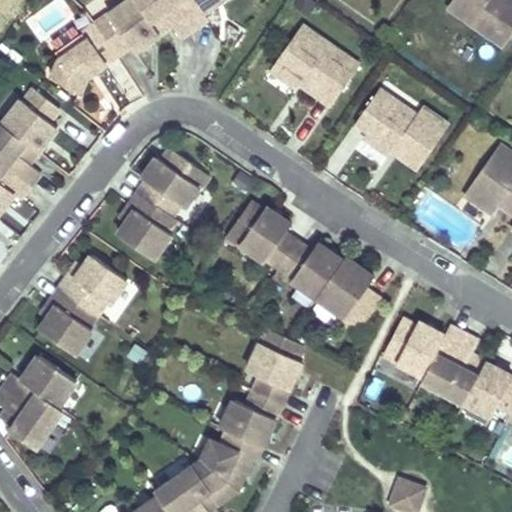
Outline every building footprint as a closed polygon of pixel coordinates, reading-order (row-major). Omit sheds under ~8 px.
[(95,36),(68,54),(58,72),(87,87),(94,73),(138,43),(142,49),(168,31),(163,24),(175,16),(180,23),(189,36),(216,17),(212,11),(227,0),(133,0),(104,20),(90,29),(95,36)] [(511,0),(461,0),(456,7),(494,34),(505,32),(511,36),(511,0)] [(163,24),(168,31),(180,23),(175,16),(163,24)] [(339,105),(367,65),(310,24),(279,68),(305,87),(310,81),(314,75),(332,87),(327,93),(326,95),(339,105)] [(95,36),(90,29),(64,47),(68,54),(95,36)] [(511,46),(511,36),(505,32),(494,34),(511,46)] [(332,87),(314,75),(310,81),(327,93),(332,87)] [(0,213),(1,212),(3,214),(21,190),(27,195),(47,169),(36,160),(29,154),(38,142),(45,148),(64,124),(56,117),(66,105),(41,85),(31,98),(28,96),(0,131),(0,213)] [(426,169),(456,126),(430,108),(424,116),(411,107),(407,113),(392,103),(397,97),(387,90),(364,122),(375,131),(371,136),(397,154),(404,145),(413,152),(409,157),(426,169)] [(407,113),(411,107),(397,97),(392,103),(407,113)] [(36,160),(45,148),(38,142),(29,154),(36,160)] [(400,150),(409,157),(413,152),(404,145),(400,150)] [(511,149),(507,145),(472,195),(500,215),(506,207),(509,203),(511,204),(511,149)] [(166,162),(174,150),(170,147),(162,159),(166,162)] [(138,191),(171,215),(180,203),(183,206),(198,185),(193,181),(201,169),(174,150),(166,162),(162,159),(157,156),(142,177),(146,179),(150,182),(142,193),(138,190),(138,191)] [(193,181),(198,185),(200,187),(209,175),(201,169),(193,181)] [(146,179),(138,190),(142,193),(150,182),(146,179)] [(143,196),(118,233),(152,257),(170,232),(166,230),(175,218),(138,191),(137,192),(143,196)] [(143,196),(137,192),(120,217),(126,221),(143,196)] [(281,265),(300,239),(287,230),(293,221),(268,203),(265,207),(252,198),(235,222),(248,231),(241,240),(267,258),(268,256),(281,265)] [(229,231),(241,240),(248,231),(235,222),(229,231)] [(313,249),(300,239),(281,265),(294,275),(293,277),(318,295),(344,258),(319,240),(313,249)] [(347,254),(344,258),(353,264),(350,268),(355,271),(360,264),(347,254)] [(73,288),(72,289),(109,316),(118,303),(121,306),(139,281),(104,256),(96,268),(79,293),(73,288)] [(353,264),(344,258),(318,295),(332,304),(335,299),(349,309),(346,314),(341,321),(358,332),(382,298),(367,287),(375,275),(360,264),(355,271),(350,268),(353,264)] [(90,264),(73,288),(79,293),(96,268),(90,264)] [(109,316),(72,289),(71,290),(77,295),(60,319),(51,331),(86,355),(104,331),(100,328),(109,316)] [(77,295),(71,290),(53,315),(60,319),(77,295)] [(335,299),(332,304),(346,314),(349,309),(335,299)] [(421,326),(408,319),(394,344),(408,352),(403,361),(430,376),(442,354),(455,362),(470,335),(455,327),(450,336),(424,321),(421,326)] [(268,328),(261,342),(271,346),(278,333),(268,328)] [(260,376),(253,390),(282,404),(302,362),(298,359),(304,345),(278,333),(271,346),(261,342),(248,370),(260,376)] [(484,342),(470,335),(455,362),(442,354),(430,376),(428,380),(470,402),(487,370),(473,363),(484,342)] [(135,342),(126,355),(140,364),(149,351),(135,342)] [(408,352),(394,344),(389,354),(403,361),(408,352)] [(11,371),(1,385),(26,403),(35,390),(55,404),(73,379),(36,353),(19,377),(11,371)] [(511,409),(511,373),(491,363),(487,370),(470,402),(497,417),(503,405),(511,409)] [(32,445),(59,407),(55,404),(35,390),(26,403),(1,385),(0,386),(0,404),(4,407),(11,412),(5,421),(10,425),(8,428),(32,445)] [(234,398),(220,426),(226,429),(261,446),(282,404),(253,390),(246,404),(234,398)] [(0,412),(0,417),(5,421),(11,412),(4,407),(0,412)] [(201,458),(193,464),(210,488),(206,491),(210,496),(215,504),(235,490),(239,481),(237,480),(248,458),(254,461),(261,446),(226,429),(219,444),(210,439),(201,458)] [(193,464),(154,490),(157,494),(168,511),(175,511),(183,506),(187,511),(207,511),(206,510),(201,502),(210,496),(206,491),(210,488),(193,464)] [(175,511),(168,511),(157,494),(131,511),(187,511),(183,506),(175,511)] [(206,510),(215,504),(210,496),(201,502),(206,510)]
